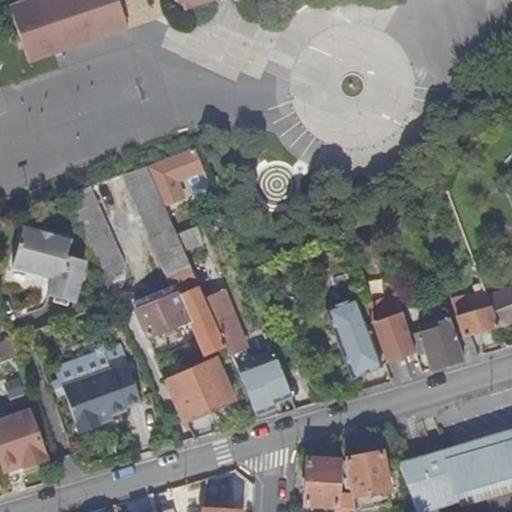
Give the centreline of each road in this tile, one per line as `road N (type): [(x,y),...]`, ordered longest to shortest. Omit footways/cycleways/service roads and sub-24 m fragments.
road 1 (residential): [(269,435),(13,511)]
road 2 (residential): [(511,365),(269,435)]
